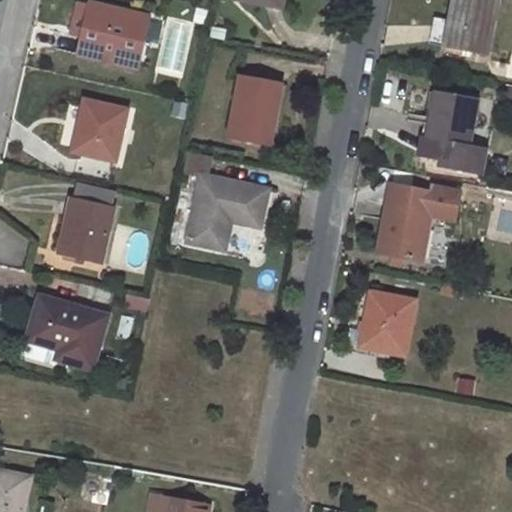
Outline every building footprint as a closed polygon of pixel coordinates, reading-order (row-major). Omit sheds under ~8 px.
[(490,0),(455,0),(447,46),(488,54),(498,1),(490,0)] [(91,5),(80,55),(136,68),(147,17),(91,5)] [(240,77),(228,137),(271,145),(282,86),(240,77)] [(427,156),(467,162),(479,101),(438,93),(427,156)] [(85,102),(74,152),(115,162),(126,112),(85,102)] [(202,178),(188,243),(225,251),(231,222),(260,227),(267,191),(202,178)] [(458,219),(463,194),(435,188),(434,193),(394,186),(390,205),(433,213),(433,215),(458,219)] [(74,200),(61,254),(102,264),(114,210),(74,200)] [(390,205),(381,254),(424,263),(433,215),(433,213),(390,205)] [(374,295),(364,347),(407,355),(416,303),(374,295)] [(42,299),(30,340),(72,352),(69,362),(92,368),(106,318),(42,299)] [(0,511),(22,511),(30,478),(0,471),(0,511)] [(206,511),(207,511),(155,501),(153,511),(206,511)]
